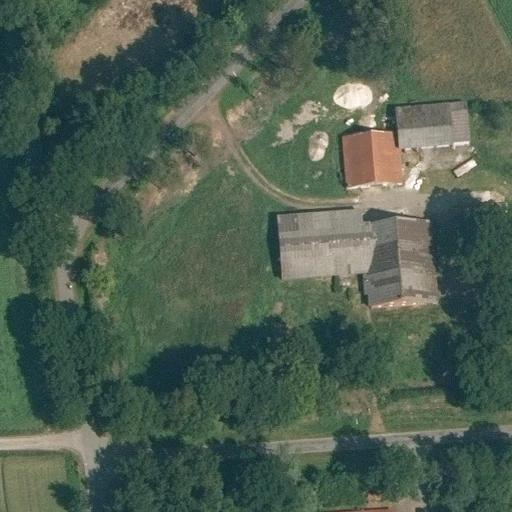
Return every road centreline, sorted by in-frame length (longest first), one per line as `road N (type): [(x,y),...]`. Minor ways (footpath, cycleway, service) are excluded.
road 1 (unclassified): [(296,0),(77,254),(97,461)]
road 2 (unclassified): [(97,461),(511,434)]
road 3 (unknown): [(511,286),(500,257),(479,240),(283,232),(187,126)]
road 4 (track): [(11,0),(45,224),(77,254)]
